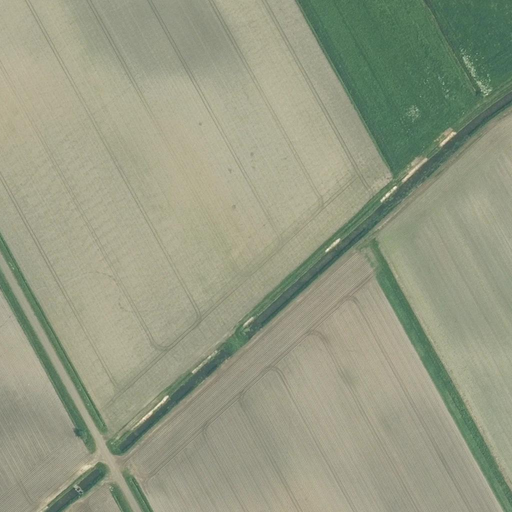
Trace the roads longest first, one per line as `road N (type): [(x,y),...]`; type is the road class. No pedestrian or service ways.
road 1 (unknown): [(363,240),(111,467)]
road 2 (unclassified): [(136,511),(0,262)]
